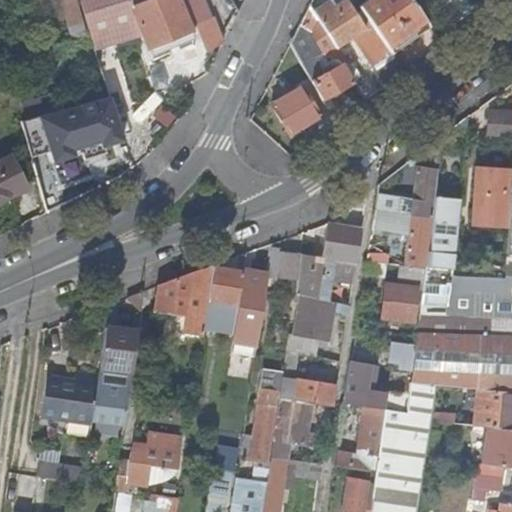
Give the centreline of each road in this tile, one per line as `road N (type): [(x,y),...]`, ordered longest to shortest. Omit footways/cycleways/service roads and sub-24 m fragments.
road 1 (secondary): [(266,205),(299,191),(511,25)]
road 2 (secondary): [(0,294),(266,205)]
road 3 (secondary): [(211,147),(138,215),(0,292)]
road 4 (secondary): [(280,0),(211,147)]
